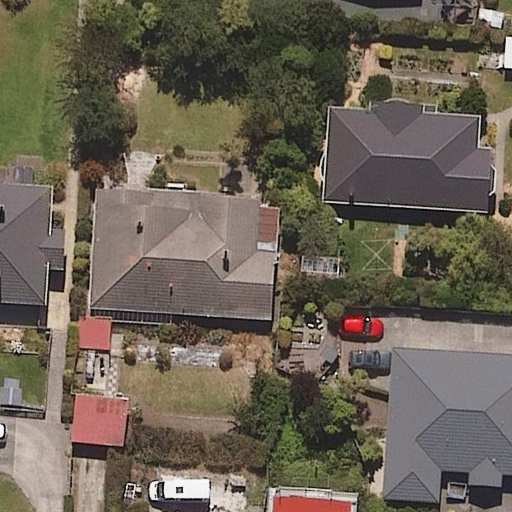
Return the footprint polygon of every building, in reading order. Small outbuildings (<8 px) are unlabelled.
[(480,115),(327,106),(321,203),(488,213),(492,150),(478,149),(480,115)] [(0,173),(0,304),(45,307),(46,273),(62,274),(64,234),(49,233),(51,193),(5,191),(5,174),(0,173)] [(281,206),(100,192),(91,306),(272,321),(281,206)] [(113,318),(75,316),(74,329),(81,329),(81,351),(111,352),(113,318)] [(379,502),(439,506),(442,470),(471,472),(471,483),(500,485),(501,471),(511,472),(511,353),(391,345),(379,502)] [(126,401),(75,398),(73,446),(124,448),(126,401)] [(275,497),(273,511),(351,511),(352,502),(275,497)]
